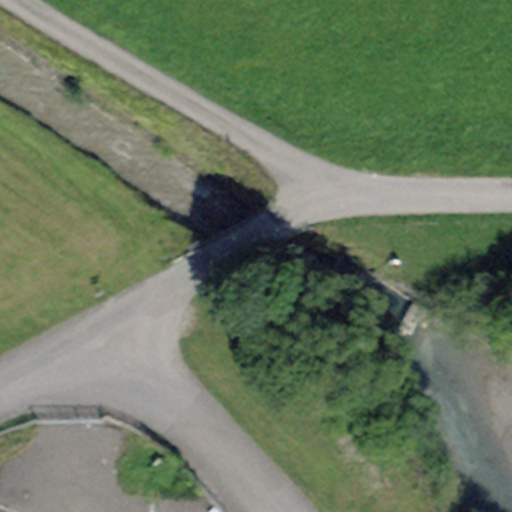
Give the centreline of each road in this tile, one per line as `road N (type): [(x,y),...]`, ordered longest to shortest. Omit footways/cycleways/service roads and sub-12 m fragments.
road 1 (unclassified): [(511,193),(339,191),(293,208),(105,323)]
road 2 (unclassified): [(272,511),(105,323)]
road 3 (unclassified): [(105,323),(0,385)]
